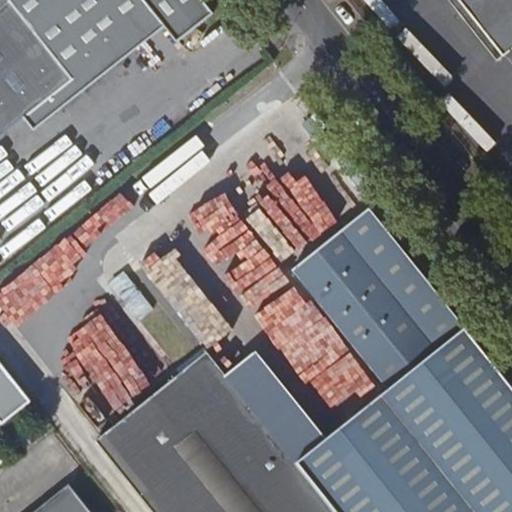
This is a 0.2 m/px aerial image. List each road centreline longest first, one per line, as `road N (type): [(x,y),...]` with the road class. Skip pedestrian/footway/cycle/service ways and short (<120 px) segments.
road 1 (unknown): [(318,26),(14,313),(11,349),(139,511)]
road 2 (unclassified): [(511,268),(296,0)]
